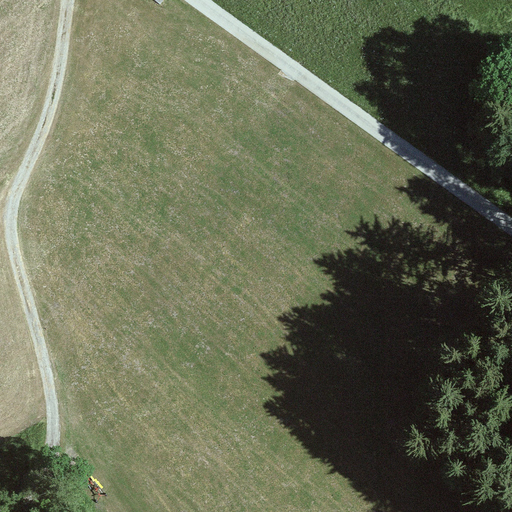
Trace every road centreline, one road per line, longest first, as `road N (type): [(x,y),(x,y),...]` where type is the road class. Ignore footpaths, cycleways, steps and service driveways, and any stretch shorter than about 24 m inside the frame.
road 1 (track): [(67,0),(59,79),(11,207),(54,432),(25,511)]
road 2 (unclassified): [(195,0),(511,237)]
